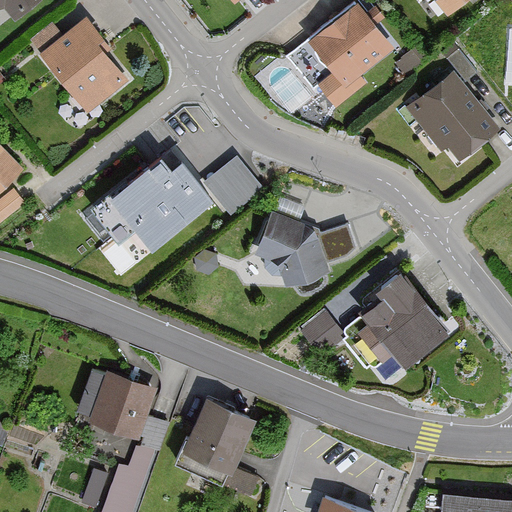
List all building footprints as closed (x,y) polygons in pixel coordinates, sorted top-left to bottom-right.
[(0,0),(0,7),(4,13),(10,8),(18,19),(42,0),(0,0)] [(435,0),(451,19),(474,0),(435,0)] [(363,76),(400,48),(381,24),(387,20),(378,8),(371,13),(364,3),(313,43),(335,72),(319,85),(337,108),(369,84),(363,76)] [(89,17),(41,58),(93,118),(131,86),(107,58),(112,54),(104,45),(109,41),(89,17)] [(428,63),(416,49),(397,66),(408,79),(428,63)] [(482,73),(463,49),(450,59),(468,83),(475,79),(482,73)] [(408,111),(434,146),(464,160),(503,131),(458,73),(408,111)] [(0,195),(26,170),(0,143),(0,195)] [(236,153),(206,178),(231,209),(261,184),(236,153)] [(169,167),(159,154),(96,202),(119,232),(137,218),(153,238),(210,193),(182,157),(169,167)] [(0,227),(26,207),(13,191),(0,201),(0,227)] [(322,234),(321,228),(275,211),(259,254),(282,263),(289,287),(334,274),(330,261),(356,253),(347,227),(322,234)] [(197,271),(211,277),(219,271),(218,258),(207,252),(197,259),(197,271)] [(453,329),(406,270),(380,290),(384,295),(364,311),(374,324),(365,331),(387,359),(397,351),(408,365),(453,329)] [(345,338),(325,313),(302,332),(321,357),(345,338)] [(92,420),(143,438),(140,445),(161,453),(171,425),(149,416),(159,387),(110,369),(107,375),(93,370),(78,410),(93,415),(92,420)] [(261,418),(212,397),(188,451),(237,472),(261,418)] [(0,445),(8,431),(0,426),(0,445)] [(134,511),(154,454),(135,448),(129,468),(120,465),(104,511),(134,511)] [(101,509),(112,476),(97,470),(83,502),(101,509)] [(511,511),(511,499),(447,493),(445,511),(511,511)] [(379,511),(327,494),(320,511),(379,511)]
